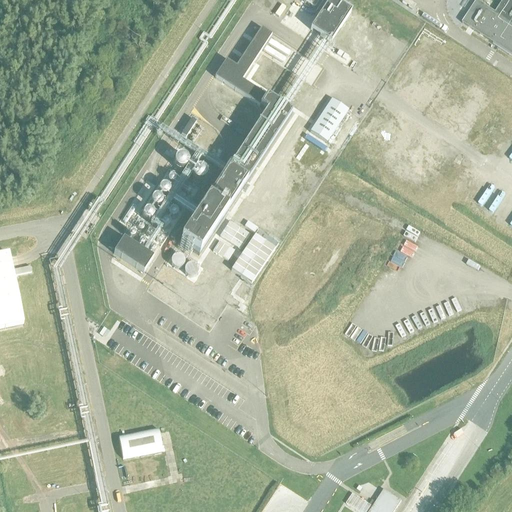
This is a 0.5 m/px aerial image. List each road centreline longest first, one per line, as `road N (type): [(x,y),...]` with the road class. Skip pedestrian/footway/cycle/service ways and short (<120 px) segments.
road 1 (unclassified): [(342,464),(305,465),(249,429),(243,337),(89,233)]
road 2 (unclassified): [(342,464),(502,380)]
road 3 (unclassified): [(421,511),(502,380)]
